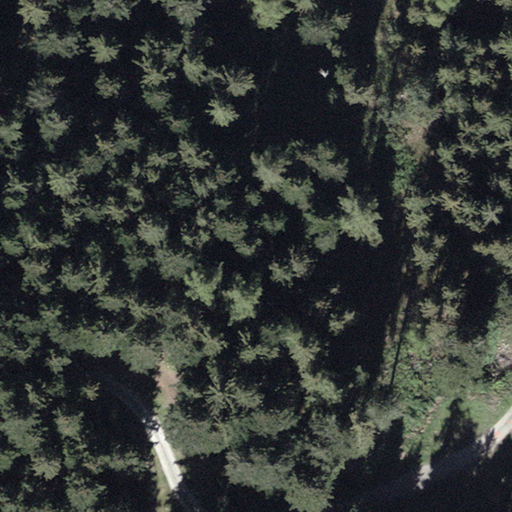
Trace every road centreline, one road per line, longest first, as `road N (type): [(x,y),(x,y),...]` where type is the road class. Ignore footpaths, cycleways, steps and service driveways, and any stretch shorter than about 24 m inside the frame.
road 1 (track): [(0,389),(97,377),(125,392),(150,417),(196,511)]
road 2 (track): [(364,511),(467,463),(511,417)]
